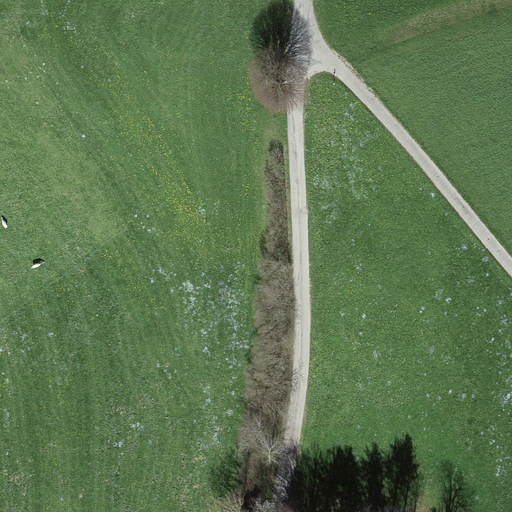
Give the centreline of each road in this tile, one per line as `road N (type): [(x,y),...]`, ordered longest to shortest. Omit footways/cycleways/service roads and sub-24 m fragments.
road 1 (unclassified): [(272,511),(297,371),(294,37)]
road 2 (track): [(294,37),(407,146),(511,271)]
